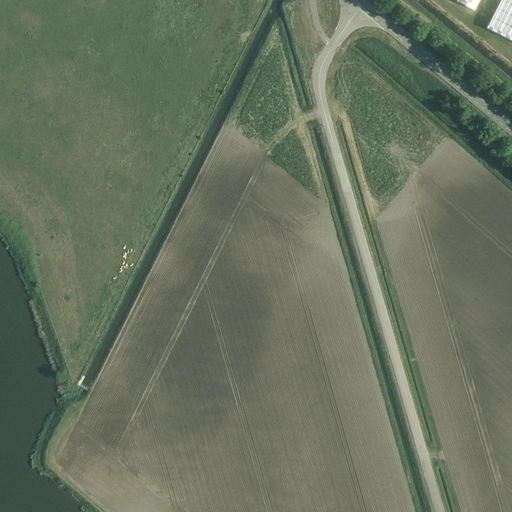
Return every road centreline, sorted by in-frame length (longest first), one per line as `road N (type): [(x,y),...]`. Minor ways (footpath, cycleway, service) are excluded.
road 1 (tertiary): [(440,511),(319,91),(324,59),(364,7)]
road 2 (tertiary): [(511,128),(364,7)]
